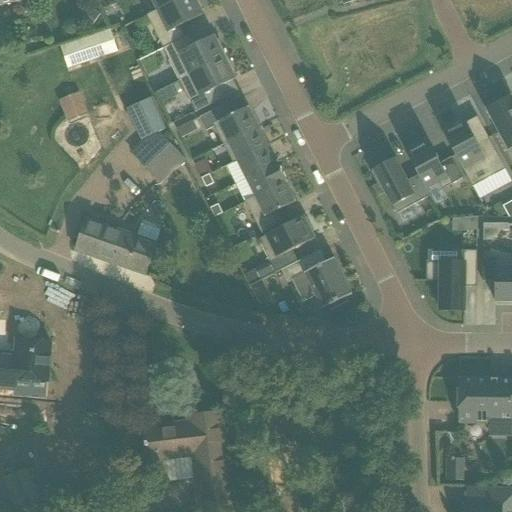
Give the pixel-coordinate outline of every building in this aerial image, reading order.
[(163,49),(185,38),(179,27),(203,16),(201,12),(204,10),(199,0),(181,0),(158,12),(158,11),(147,16),(163,49)] [(158,12),(181,0),(152,0),(158,11),(158,12)] [(100,14),(87,6),(77,21),(90,29),(100,14)] [(63,46),(71,68),(120,50),(112,28),(63,46)] [(179,81),(228,57),(219,40),(216,42),(214,38),(195,47),(189,36),(185,38),(163,49),(179,81)] [(228,57),(179,81),(196,113),(221,101),(216,89),(235,80),(233,76),(236,74),(228,57)] [(79,93),(64,99),(70,114),(85,108),(79,93)] [(511,149),(511,100),(510,97),(502,102),(500,99),(488,105),(490,108),(487,110),(500,135),(498,136),(507,152),(511,149)] [(141,141),(159,133),(166,130),(162,122),(152,99),(127,110),(141,141)] [(215,128),(224,145),(259,128),(249,108),(237,114),(231,103),(199,119),(206,133),(215,128)] [(443,133),(467,177),(487,166),(493,177),(505,170),(488,138),(477,145),(465,122),(458,126),(456,123),(444,130),(445,132),(443,133)] [(186,137),(182,127),(176,130),(181,139),(186,137)] [(233,164),(237,162),(268,146),(259,128),(224,145),(233,164)] [(130,152),(161,184),(186,160),(159,133),(141,141),(130,152)] [(440,164),(428,142),(421,146),(419,143),(407,150),(408,152),(406,153),(418,176),(426,190),(439,183),(443,190),(463,179),(451,158),(440,164)] [(268,146),(237,162),(246,180),(277,165),(268,146)] [(426,190),(418,176),(407,182),(395,159),(373,171),(374,172),(371,174),(377,185),(380,184),(397,215),(430,197),(426,190)] [(205,161),(195,166),(202,180),(202,179),(209,176),(212,174),(205,161)] [(278,164),(277,165),(246,180),(255,198),(286,183),(287,182),(278,164)] [(202,179),(207,188),(214,184),(209,176),(202,179)] [(286,183),(255,198),(246,203),(262,235),(266,232),(284,223),(278,212),(296,203),(286,183)] [(503,208),(508,217),(509,218),(511,216),(511,200),(502,206),(503,208)] [(218,206),(210,210),(215,218),(222,214),(218,206)] [(276,274),(297,263),(292,252),(315,240),(311,232),(314,231),(308,219),(305,220),(304,218),(259,240),(276,274)] [(467,219),(467,232),(477,231),(478,218),(467,219)] [(86,221),(76,251),(146,275),(156,245),(136,238),(86,221)] [(428,261),(427,261),(426,282),(441,282),(440,311),(464,312),(465,288),(477,288),(477,252),(464,252),(464,264),(428,263),(428,261)] [(315,254),(281,271),(288,284),(305,275),(323,309),(322,309),(323,310),(328,308),(331,312),(349,303),(347,298),(352,296),(352,294),(351,295),(345,282),(341,273),(340,273),(334,260),(335,260),(334,259),(321,265),(316,255),(315,254)] [(483,258),(483,282),(496,282),(496,302),(511,302),(511,260),(497,261),(497,258),(483,258)] [(254,271),(244,276),(249,287),(251,287),(260,282),(254,271)] [(260,282),(251,287),(255,295),(265,289),(261,281),(260,282)] [(48,382),(51,343),(17,340),(16,358),(3,357),(4,355),(0,355),(0,385),(13,386),(14,379),(48,382)] [(491,420),(511,420),(511,380),(459,380),(459,423),(491,424),(491,420)] [(231,504),(223,433),(221,413),(189,417),(190,424),(143,429),(147,463),(150,485),(194,481),(197,509),(231,504)] [(1,478),(11,501),(34,491),(24,468),(1,478)] [(463,505),(462,511),(502,511),(503,509),(511,508),(511,490),(481,489),(481,505),(466,505),(463,505)]
